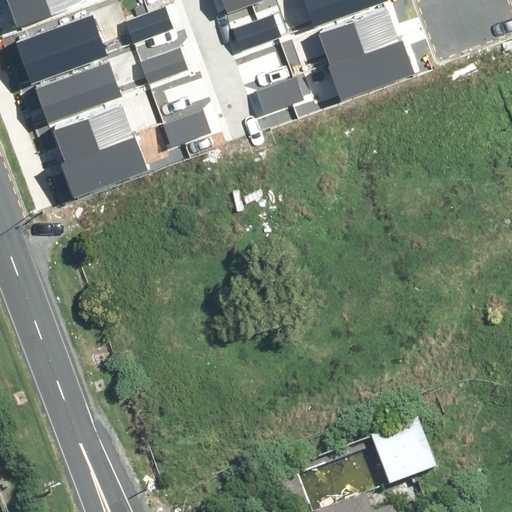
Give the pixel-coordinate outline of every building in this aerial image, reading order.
[(10,0),(18,21),(72,0),(10,0)] [(306,0),(314,22),(377,0),(306,0)] [(169,2),(129,15),(136,37),(176,23),(169,2)] [(320,28),(331,56),(396,31),(386,3),(320,28)] [(17,33),(31,73),(110,46),(96,5),(17,33)] [(273,10),(233,23),(240,44),(280,31),(273,10)] [(325,58),(339,95),(416,65),(402,29),(396,31),(331,56),(325,58)] [(180,40),(140,53),(147,75),(187,62),(180,40)] [(108,50),(36,77),(49,111),(121,84),(108,50)] [(296,73),(256,86),(263,107),(303,94),(296,73)] [(57,124),(67,152),(133,127),(122,99),(57,124)] [(202,105),(163,119),(170,140),(210,127),(202,105)] [(61,154),(75,191),(153,161),(139,125),(133,127),(67,152),(61,154)] [(387,487),(319,511),(401,511),(418,506),(408,480),(436,470),(417,419),(369,437),(387,487)]
